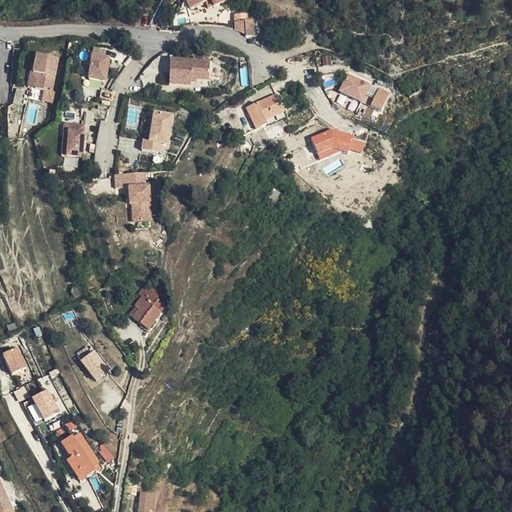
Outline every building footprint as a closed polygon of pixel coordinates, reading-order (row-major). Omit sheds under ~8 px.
[(188,0),(184,0),(191,10),(194,8),(188,0)] [(241,19),(243,19),(242,10),(231,12),(231,20),(241,19)] [(241,34),(253,33),(249,18),(243,19),(241,19),(242,32),(241,34)] [(241,19),(231,20),(231,27),(242,32),(241,19)] [(109,58),(92,55),(88,77),(105,80),(109,58)] [(57,61),(35,56),(31,73),(36,74),(32,88),(49,92),(57,61)] [(197,81),(209,81),(210,63),(171,60),(169,85),(191,86),(191,83),(191,80),(197,81)] [(32,88),(36,74),(31,73),(28,73),(25,86),(32,88)] [(360,101),(368,85),(346,75),(338,91),(360,101)] [(108,99),(111,89),(101,86),(98,96),(108,99)] [(22,105),(27,91),(13,87),(9,101),(22,105)] [(382,110),(389,92),(378,87),(371,106),(382,110)] [(273,94),(243,108),(253,130),(283,116),(273,94)] [(170,117),(152,114),(147,141),(141,140),(140,149),(158,152),(160,144),(165,145),(170,117)] [(80,155),(83,123),(63,121),(62,129),(67,130),(65,154),(80,155)] [(355,123),(311,138),(319,161),(362,146),(355,123)] [(145,176),(115,178),(116,191),(129,190),(130,199),(132,199),(133,207),(135,224),(152,223),(149,189),(146,189),(145,176)] [(140,313),(133,323),(149,333),(165,307),(159,302),(160,300),(149,292),(136,310),(140,313)] [(130,320),(133,323),(140,313),(136,310),(130,320)] [(1,353),(11,373),(27,365),(17,345),(1,353)] [(80,359),(95,381),(110,371),(95,349),(80,359)] [(34,393),(41,419),(58,415),(52,389),(34,393)] [(35,403),(28,406),(35,422),(42,419),(35,403)] [(85,480),(100,471),(97,465),(101,462),(102,463),(104,462),(88,433),(82,436),(80,433),(69,440),(78,455),(73,458),(85,480)] [(97,465),(100,471),(105,469),(102,463),(101,462),(97,465)] [(0,483),(0,510),(10,506),(0,483)] [(241,491),(239,497),(247,501),(250,494),(241,491)] [(247,501),(239,497),(237,497),(233,507),(243,511),(247,501)] [(152,511),(154,501),(138,498),(136,511),(152,511)]
